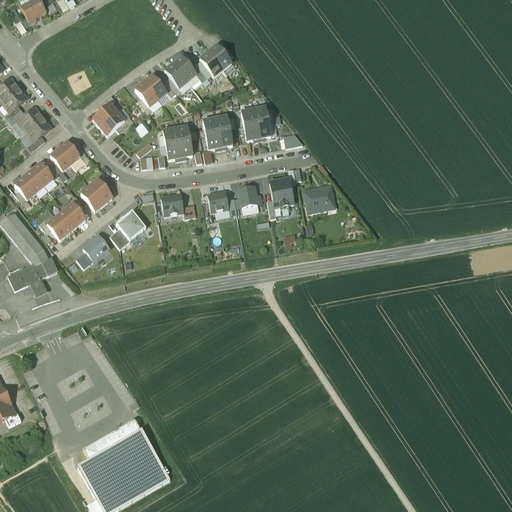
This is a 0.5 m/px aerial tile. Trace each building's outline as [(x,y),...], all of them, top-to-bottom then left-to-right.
[(36,0),(19,10),(29,27),(36,24),(35,21),(45,15),(36,0)] [(20,24),(13,12),(8,15),(15,27),(20,24)] [(232,58),(221,44),(216,48),(228,62),(232,58)] [(228,62),(216,48),(207,55),(222,73),(231,66),(228,62)] [(222,73),(207,55),(199,62),(213,80),(222,73)] [(191,71),(181,59),(172,67),(187,85),(195,78),(196,77),(191,71)] [(172,67),(164,74),(169,80),(178,92),(187,85),(172,67)] [(207,81),(195,67),(191,71),(196,77),(195,78),(201,86),(207,81)] [(159,87),(152,78),(143,85),(157,103),(166,96),(159,87)] [(178,92),(169,80),(164,84),(174,97),(176,98),(180,94),(178,92)] [(0,89),(0,104),(1,105),(18,92),(10,82),(0,89)] [(164,84),(163,83),(159,87),(166,96),(170,101),(174,97),(164,84)] [(157,103),(143,85),(134,92),(141,101),(148,110),(157,103)] [(26,102),(18,92),(1,105),(9,115),(9,116),(17,109),(26,102)] [(110,99),(96,111),(100,115),(109,107),(114,103),(110,99)] [(148,110),(141,101),(136,105),(147,119),(152,115),(148,110)] [(117,116),(109,107),(100,115),(92,122),(99,131),(117,116)] [(17,109),(9,116),(9,115),(4,119),(8,124),(21,114),(17,109)] [(258,110),(252,111),(256,128),(268,126),(266,117),(265,111),(258,112),(258,110)] [(25,118),(17,125),(25,135),(42,121),(34,111),(25,118)] [(256,128),(252,111),(247,112),(247,114),(240,116),(243,130),(256,128)] [(21,114),(8,124),(12,128),(17,125),(25,118),(21,114)] [(117,116),(99,131),(106,140),(115,133),(124,125),(117,116)] [(268,126),(270,135),(274,134),(271,116),(266,117),(268,126)] [(220,119),(214,120),(217,137),(229,134),(227,120),(220,121),(220,119)] [(217,137),(214,120),(208,121),(209,123),(202,124),(205,139),(217,137)] [(42,121),(25,135),(33,144),(33,145),(40,139),(50,131),(42,121)] [(129,121),(124,125),(115,133),(119,137),(132,125),(129,121)] [(0,133),(2,136),(12,129),(12,128),(8,124),(0,130),(0,133)] [(12,129),(20,139),(25,135),(17,125),(12,128),(12,129)] [(256,128),(259,144),(264,143),(264,141),(271,140),(270,135),(268,126),(256,128)] [(256,128),(243,130),(246,145),(253,143),(253,145),(259,144),(256,128)] [(179,129),(174,130),(177,145),(189,143),(187,130),(180,131),(179,129)] [(177,145),(174,130),(168,131),(169,133),(162,134),(165,148),(177,145)] [(229,134),(217,137),(220,153),(226,152),(225,150),(232,149),(229,134)] [(28,149),(33,144),(25,135),(20,139),(28,149)] [(220,153),(217,137),(205,139),(208,154),(214,152),(215,154),(220,153)] [(294,138),(283,140),(285,152),(302,148),(294,138)] [(40,139),(33,145),(33,144),(28,149),(26,150),(30,155),(44,144),(40,139)] [(189,143),(177,145),(181,163),(186,162),(185,160),(192,159),(189,143)] [(73,153),(67,145),(58,152),(70,167),(79,160),(73,153)] [(177,145),(165,148),(168,164),(174,162),(175,164),(181,163),(177,145)] [(148,147),(136,157),(139,161),(152,151),(148,147)] [(89,163),(78,149),(73,153),(79,160),(85,167),(89,163)] [(70,167),(58,152),(49,159),(62,174),(70,167)] [(52,182),(40,167),(31,174),(43,189),(52,182)] [(320,167),(316,171),(324,180),(328,176),(320,167)] [(299,172),(293,173),(295,184),(301,183),(299,172)] [(31,174),(22,181),(35,196),(43,189),(31,174)] [(103,179),(98,183),(106,194),(112,189),(103,179)] [(35,196),(22,181),(14,188),(26,203),(35,196)] [(272,203),(274,211),(280,210),(280,213),(288,211),(287,208),(294,207),(288,182),(269,185),(272,203)] [(98,183),(97,183),(89,190),(103,208),(112,201),(106,194),(98,183)] [(330,189),(303,194),(308,217),(326,213),(325,206),(333,204),(330,189)] [(103,208),(89,190),(80,197),(94,215),(103,208)] [(239,202),(241,211),(261,207),(259,198),(255,199),(253,190),(238,193),(239,202)] [(225,196),(207,199),(210,216),(228,212),(226,204),(225,196)] [(180,198),(160,201),(163,219),(183,216),(180,198)] [(233,203),(226,204),(228,212),(230,220),(236,218),(235,212),(233,203)] [(274,211),(272,203),(266,205),(270,222),(276,221),(274,211)] [(85,222),(72,207),(64,214),(76,230),(85,222)] [(193,208),(182,210),(184,222),(195,220),(193,208)] [(76,230),(64,214),(55,221),(67,237),(76,230)] [(119,232),(129,245),(146,232),(132,214),(116,228),(119,232)] [(43,254),(13,217),(0,222),(0,227),(30,265),(32,269),(33,271),(41,267),(48,264),(43,254)] [(67,237),(55,221),(46,228),(59,244),(67,237)] [(129,245),(119,232),(109,240),(120,253),(129,245)] [(285,248),(295,248),(295,238),(286,237),(285,248)] [(108,252),(98,239),(82,252),(84,254),(92,263),(93,265),(108,252)] [(84,269),(92,263),(84,254),(77,260),(84,269)] [(48,264),(41,267),(47,279),(47,280),(57,276),(50,263),(48,264)] [(41,267),(33,271),(32,269),(7,281),(14,295),(28,288),(39,283),(47,279),(41,267)] [(39,283),(28,288),(34,304),(48,298),(39,283)] [(0,397),(0,428),(12,422),(0,397)] [(86,508),(88,511),(117,511),(169,482),(141,433),(134,422),(82,452),(89,463),(77,470),(96,502),(86,508)]
